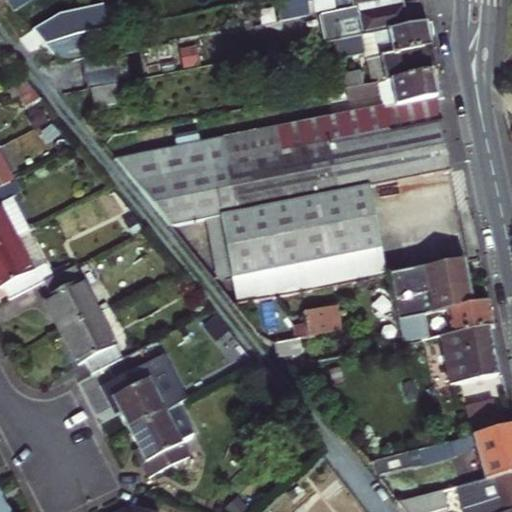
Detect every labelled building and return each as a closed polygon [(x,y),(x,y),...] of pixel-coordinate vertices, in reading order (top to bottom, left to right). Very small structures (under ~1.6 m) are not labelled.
[(6,0),(16,15),(40,0),(6,0)] [(282,0),(287,19),(356,5),(383,0),(282,0)] [(323,12),(329,42),(331,42),(342,40),(365,35),(425,23),(419,0),(414,0),(407,2),(406,0),(383,0),(356,5),(323,12)] [(331,42),(336,64),(365,58),(370,57),(379,56),(384,55),(429,46),(425,23),(365,35),(342,40),(331,42)] [(42,41),(61,64),(85,59),(67,36),(42,41)] [(365,58),(370,84),(389,81),(429,73),(434,72),(429,46),(384,55),(379,56),(370,57),(365,58)] [(185,70),(200,67),(197,48),(181,51),(185,70)] [(269,54),(271,64),(291,60),(289,50),(269,54)] [(29,87),(37,83),(23,66),(8,74),(17,93),(23,90),(29,87)] [(325,77),(328,92),(361,86),(357,71),(325,77)] [(291,153),(439,124),(429,73),(389,81),(370,84),(361,86),(328,92),(330,104),(383,94),(385,109),(381,109),(381,108),(286,126),(291,153)] [(23,90),(29,101),(45,93),(37,83),(29,87),(23,90)] [(91,89),(95,108),(125,103),(121,83),(91,89)] [(32,109),(39,122),(54,115),(47,101),(32,109)] [(48,128),(56,137),(63,129),(55,121),(48,128)] [(175,225),(206,220),(366,189),(448,173),(439,124),(291,153),(138,182),(175,225)] [(119,159),(138,182),(291,153),(286,126),(119,159)] [(0,182),(17,174),(0,142),(0,182)] [(16,190),(24,186),(17,174),(0,182),(0,240),(33,224),(16,190)] [(122,196),(114,181),(92,193),(99,208),(122,196)] [(206,220),(212,249),(371,219),(366,189),(206,220)] [(146,224),(139,210),(129,214),(136,229),(146,224)] [(212,249),(218,278),(377,248),(371,219),(212,249)] [(46,275),(57,269),(33,224),(0,240),(0,284),(14,277),(19,288),(46,275)] [(377,248),(218,278),(218,281),(230,279),(234,301),(382,274),(377,248)] [(45,291),(62,323),(101,304),(77,259),(57,269),(46,275),(52,287),(45,291)] [(463,262),(453,264),(458,289),(468,287),(463,262)] [(392,276),(396,300),(458,289),(453,264),(392,276)] [(396,300),(400,321),(473,308),(470,287),(468,287),(458,289),(396,300)] [(84,352),(91,367),(125,350),(101,304),(62,323),(79,355),(84,352)] [(400,321),(405,345),(443,339),(489,330),(495,329),(490,304),(473,308),(400,321)] [(305,317),(308,338),(343,332),(339,311),(305,317)] [(452,388),(499,379),(489,330),(443,339),(452,388)] [(308,338),(282,343),(285,357),(311,352),(308,338)] [(116,397),(127,422),(174,398),(186,392),(163,347),(100,380),(111,400),(116,397)] [(198,445),(174,398),(127,422),(138,442),(134,444),(148,471),(172,458),(188,450),(198,445)] [(475,436),(500,430),(492,402),(464,409),(471,437),(475,436)] [(511,474),(511,427),(500,430),(475,436),(478,446),(486,481),(511,474)] [(458,455),(458,457),(478,446),(475,436),(471,437),(451,442),(454,456),(458,455)] [(377,461),(381,476),(458,457),(458,455),(454,456),(451,442),(377,461)] [(179,472),(195,463),(188,450),(172,458),(179,472)] [(504,511),(511,510),(511,474),(486,481),(458,488),(464,511),(504,511)] [(16,511),(2,483),(0,484),(0,511),(16,511)] [(443,491),(401,501),(409,511),(429,511),(447,507),(443,491)] [(155,511),(130,503),(113,511),(155,511)]
